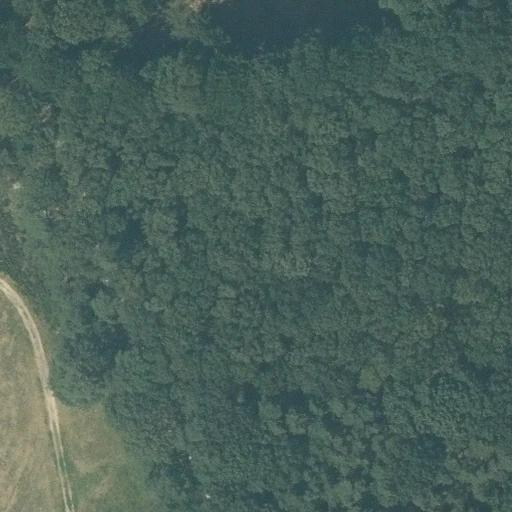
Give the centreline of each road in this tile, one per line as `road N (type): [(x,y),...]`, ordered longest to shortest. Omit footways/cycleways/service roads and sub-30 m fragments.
road 1 (track): [(211,511),(46,110)]
road 2 (track): [(0,282),(25,309),(69,511)]
